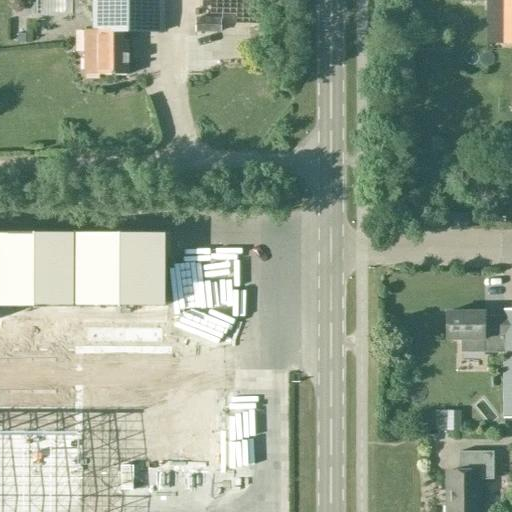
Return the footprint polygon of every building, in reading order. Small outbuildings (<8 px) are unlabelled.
[(92,0),(92,31),(84,31),(84,75),(127,75),(127,41),(122,41),(122,31),(163,31),(162,0),(92,0)] [(511,0),(502,0),(502,44),(511,43),(511,0)] [(220,19),(194,19),(194,32),(220,32),(220,19)] [(0,511),(74,511),(74,424),(162,424),(162,436),(206,435),(206,354),(164,354),(163,235),(0,235),(0,511)] [(459,352),(503,352),(503,417),(511,417),(511,310),(503,311),(503,317),(483,317),(483,312),(445,312),(445,340),(459,340),(459,352)] [(445,511),(478,511),(478,479),(492,479),(492,451),(458,451),(458,471),(446,471),(445,511)]
